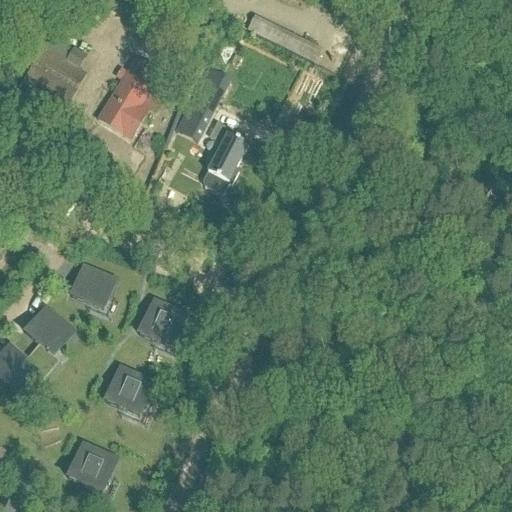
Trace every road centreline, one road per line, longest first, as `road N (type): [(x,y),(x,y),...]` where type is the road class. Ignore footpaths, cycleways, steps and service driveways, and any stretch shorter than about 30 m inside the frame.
road 1 (track): [(408,0),(171,511)]
road 2 (track): [(93,231),(64,251),(0,329)]
